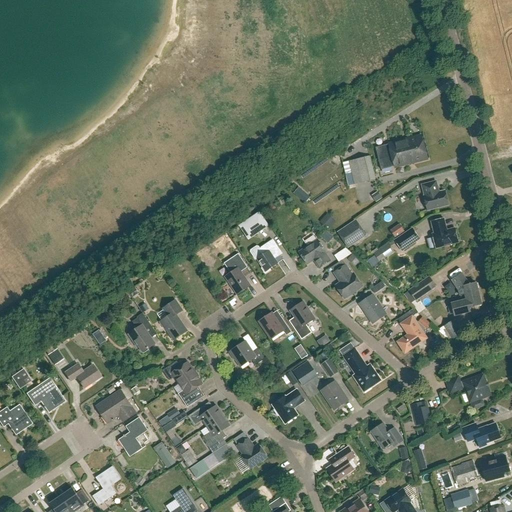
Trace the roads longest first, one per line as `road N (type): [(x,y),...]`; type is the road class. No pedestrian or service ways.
road 1 (tertiary): [(511,277),(444,0)]
road 2 (residential): [(209,333),(291,277),(411,380)]
road 3 (residential): [(0,474),(81,420),(97,445),(0,511)]
road 4 (residential): [(283,441),(220,385),(209,333)]
road 5 (residential): [(309,449),(411,380)]
